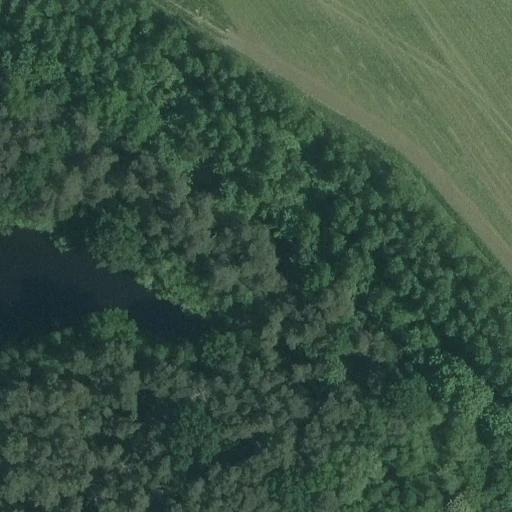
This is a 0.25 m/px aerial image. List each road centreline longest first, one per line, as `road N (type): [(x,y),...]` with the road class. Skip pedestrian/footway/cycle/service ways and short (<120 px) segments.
road 1 (track): [(430,315),(353,236),(257,169),(0,33)]
road 2 (track): [(511,416),(430,315)]
